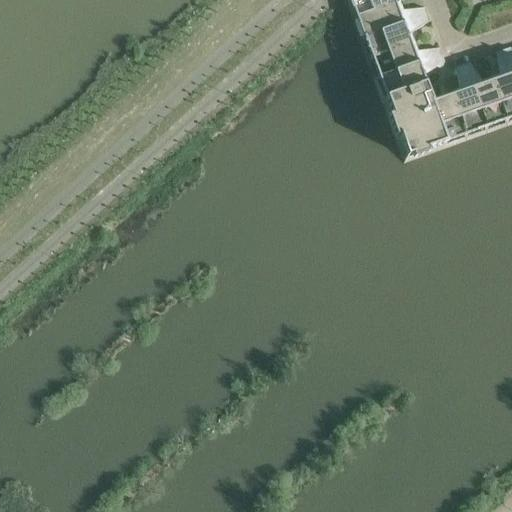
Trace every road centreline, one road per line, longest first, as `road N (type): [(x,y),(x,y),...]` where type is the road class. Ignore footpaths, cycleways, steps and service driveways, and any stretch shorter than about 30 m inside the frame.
road 1 (residential): [(0,270),(298,0)]
road 2 (residential): [(434,0),(453,56),(511,35)]
